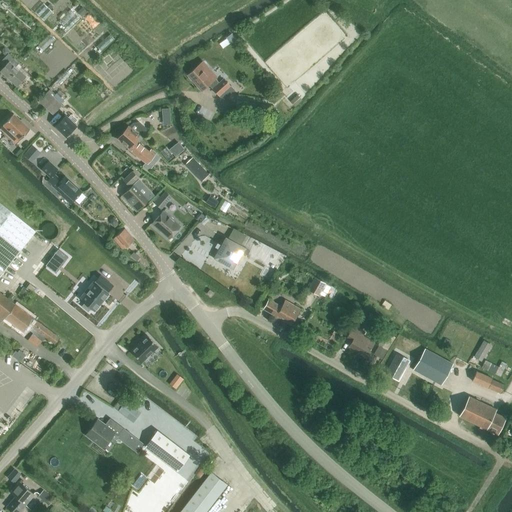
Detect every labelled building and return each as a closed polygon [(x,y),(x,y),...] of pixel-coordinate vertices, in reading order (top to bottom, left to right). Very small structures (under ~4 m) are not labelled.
[(45,19),(52,11),(44,4),(37,12),(45,19)] [(82,7),(77,11),(82,16),(86,12),(82,7)] [(16,86),(25,76),(15,67),(18,63),(8,54),(0,62),(4,67),(0,71),(16,86)] [(208,84),(219,96),(224,101),(234,92),(229,87),(223,79),(216,85),(212,82),(217,77),(203,61),(187,75),(201,91),(208,84)] [(38,101),(44,107),(56,95),(49,89),(38,101)] [(56,95),(44,107),(53,115),(61,105),(64,102),(56,95)] [(297,95),(291,101),(295,106),(302,100),(297,95)] [(257,104),(256,114),(274,117),(276,107),(257,104)] [(0,127),(0,129),(10,139),(16,144),(29,129),(13,114),(2,125),(0,127)] [(65,115),(54,126),(65,137),(76,126),(74,123),(76,121),(77,119),(72,115),(71,115),(68,117),(65,115)] [(149,152),(135,140),(145,128),(146,128),(139,121),(132,123),(129,127),(128,126),(118,139),(128,148),(139,158),(147,163),(153,155),(155,153),(150,150),(149,152)] [(178,154),(184,149),(178,142),(169,149),(175,156),(177,154),(178,154)] [(32,146),(24,155),(32,162),(40,153),(32,146)] [(201,181),(210,173),(194,156),(185,163),(201,181)] [(49,161),(41,169),(50,177),(47,180),(51,184),(51,185),(62,195),(61,195),(67,201),(70,204),(74,200),(79,204),(86,197),(81,192),(82,192),(65,176),(61,180),(54,173),(57,169),(49,161)] [(129,186),(137,178),(132,172),(123,180),(129,186)] [(136,211),(147,201),(133,185),(122,196),(136,211)] [(155,203),(161,209),(171,197),(165,192),(155,203)] [(210,196),(206,203),(214,208),(218,202),(210,196)] [(0,275),(3,271),(35,231),(0,202),(0,275)] [(163,211),(152,223),(169,238),(179,226),(163,211)] [(201,213),(196,219),(199,222),(204,216),(201,213)] [(110,220),(110,223),(114,227),(118,223),(113,217),(110,220)] [(123,249),(134,240),(125,228),(113,238),(123,249)] [(245,248),(240,246),(246,235),(233,228),(228,239),(225,237),(213,259),(233,270),(245,248)] [(194,229),(178,247),(184,253),(200,234),(194,229)] [(130,255),(136,261),(137,260),(139,261),(141,259),(133,252),(130,255)] [(53,256),(46,265),(50,268),(57,258),(53,256)] [(270,266),(264,279),(271,282),(277,269),(270,266)] [(93,281),(79,299),(84,303),(82,306),(88,311),(90,308),(94,311),(109,294),(107,292),(113,285),(100,275),(95,282),(93,281)] [(318,295),(324,283),(314,277),(307,289),(318,295)] [(29,284),(26,288),(29,291),(32,293),(35,288),(29,284)] [(23,287),(19,292),(25,296),(29,291),(26,288),(23,287)] [(0,308),(3,305),(6,308),(3,311),(7,314),(14,304),(0,293),(0,308)] [(300,309),(297,307),(291,304),(285,300),(281,306),(268,299),(263,309),(291,325),(300,309)] [(0,322),(1,323),(5,318),(22,331),(25,327),(33,333),(32,333),(28,338),(38,345),(42,340),(42,341),(45,337),(54,344),(59,338),(14,304),(7,314),(3,311),(6,308),(3,305),(0,308),(0,322)] [(364,308),(360,315),(364,318),(368,311),(364,308)] [(366,356),(374,343),(362,336),(365,332),(353,326),(346,338),(351,341),(349,346),(366,356)] [(334,331),(329,339),(334,342),(338,334),(334,331)] [(381,359),(386,350),(387,350),(395,337),(390,334),(387,339),(382,336),(377,345),(378,345),(373,354),(381,359)] [(403,335),(397,343),(404,347),(409,339),(403,335)] [(147,336),(131,352),(142,364),(158,348),(147,336)] [(483,340),(473,357),(481,362),(491,345),(483,340)] [(452,364),(424,349),(412,342),(408,351),(419,358),(413,370),(441,385),(452,364)] [(15,351),(12,355),(20,361),(25,354),(19,350),(17,352),(15,351)] [(485,360),(481,366),(499,376),(506,364),(501,361),(498,367),(485,360)] [(504,385),(500,383),(501,379),(493,376),(492,379),(475,372),(471,381),(501,393),(504,385)] [(178,373),(170,383),(177,388),(184,378),(178,373)] [(114,391),(117,388),(110,383),(108,387),(114,391)] [(469,397),(459,416),(497,435),(505,418),(494,413),(496,409),(469,397)] [(126,401),(118,412),(134,422),(141,412),(126,401)] [(97,419),(85,435),(102,448),(111,436),(115,439),(118,435),(138,451),(144,444),(110,418),(105,425),(97,419)] [(157,431),(144,447),(176,471),(188,455),(157,431)] [(15,469),(8,477),(14,483),(21,475),(15,469)] [(210,471),(178,511),(205,511),(227,484),(210,471)] [(170,472),(165,479),(178,488),(182,481),(170,472)] [(24,498),(30,491),(18,481),(10,491),(15,496),(6,507),(12,511),(17,511),(27,501),(24,498)] [(43,490),(38,496),(49,505),(54,499),(43,490)]
